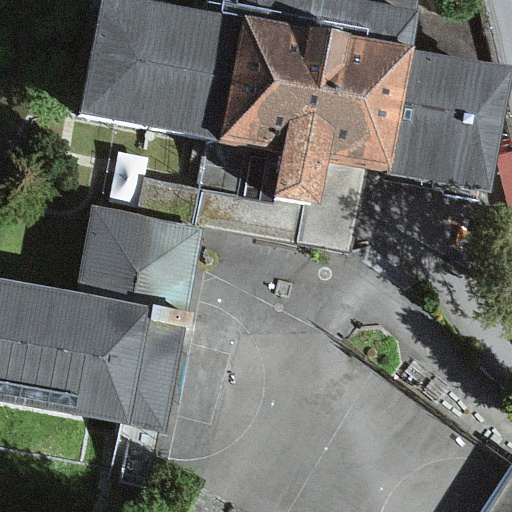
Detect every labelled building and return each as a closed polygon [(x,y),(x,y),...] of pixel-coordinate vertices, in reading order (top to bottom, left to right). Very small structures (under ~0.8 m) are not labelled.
[(416,0),(242,0),(237,31),(225,29),(198,24),(92,5),(69,123),(204,150),(197,192),(310,214),(319,171),(362,178),(484,200),(505,79),(406,62),(416,0)] [(202,0),(198,24),(225,29),(230,0),(202,0)] [(310,214),(197,192),(142,182),(136,220),(196,231),(196,228),(349,255),(362,178),(319,171),(310,214)] [(121,217),(87,211),(71,302),(0,289),(0,413),(124,435),(125,431),(165,438),(183,335),(186,335),(189,319),(181,318),(106,305),(121,217)] [(136,220),(121,217),(106,305),(181,318),(196,231),(136,220)] [(511,511),(511,471),(485,511),(511,511)]
